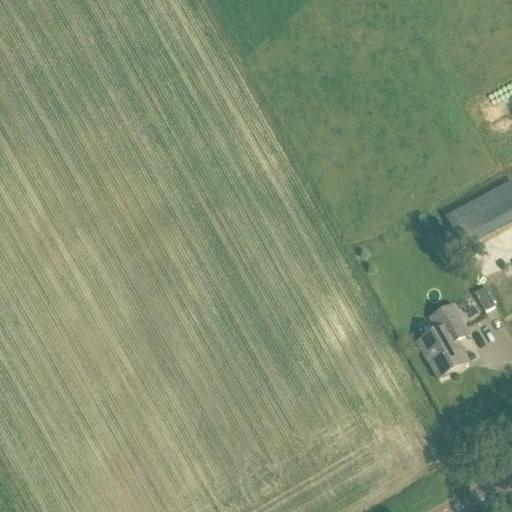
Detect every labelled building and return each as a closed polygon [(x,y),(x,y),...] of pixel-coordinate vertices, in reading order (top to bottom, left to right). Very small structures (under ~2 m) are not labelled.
[(511,13),(485,24),(495,46),(511,39),(511,13)] [(511,91),(484,106),(496,130),(511,122),(511,91)] [(511,185),(494,194),(511,226),(511,225),(511,184),(511,185)] [(461,253),(511,226),(494,194),(444,222),(461,253)] [(430,232),(428,238),(431,243),(440,238),(435,229),(430,232)] [(485,316),(495,310),(485,292),(475,297),(485,316)] [(439,383),(470,366),(454,339),(466,332),(454,309),(431,322),(438,335),(419,346),(439,383)]
